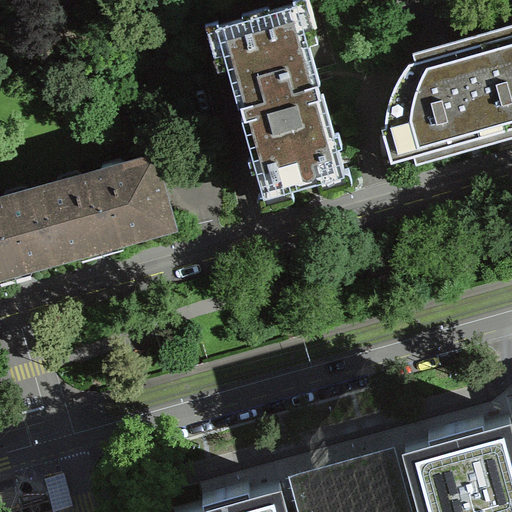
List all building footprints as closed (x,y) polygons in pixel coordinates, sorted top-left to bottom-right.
[(295,5),(214,28),(236,107),(239,106),(242,118),(240,119),(261,197),(283,191),(342,174),(320,96),(318,97),(314,85),(317,84),(295,5)] [(511,35),(407,65),(395,83),(387,103),(383,128),(389,126),(391,132),(381,135),(389,163),(423,154),(511,128),(511,35)] [(181,58),(141,70),(151,103),(190,92),(181,58)] [(50,259),(54,258),(56,263),(74,258),(73,253),(76,252),(121,239),(123,244),(141,239),(140,234),(168,226),(150,160),(32,193),(50,259)] [(50,259),(32,193),(0,201),(0,273),(29,265),(31,270),(48,265),(48,260),(50,259)] [(411,511),(511,511),(511,426),(509,417),(394,449),(411,511)] [(284,481),(293,511),(407,511),(390,448),(284,481)] [(286,511),(278,482),(280,481),(279,480),(248,488),(246,480),(245,480),(245,482),(214,490),(207,492),(206,491),(205,491),(207,500),(177,508),(177,510),(178,509),(179,511),(184,510),(184,511),(286,511)]
